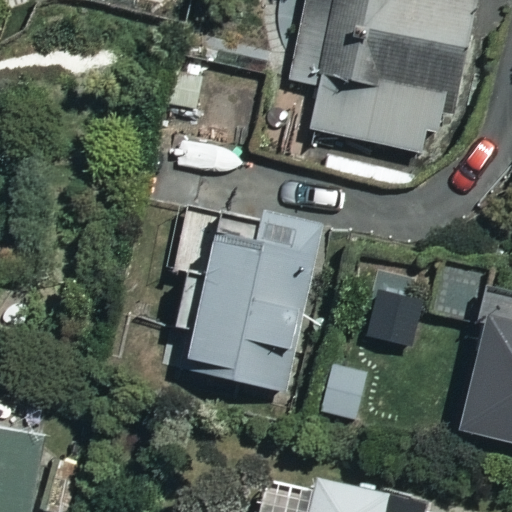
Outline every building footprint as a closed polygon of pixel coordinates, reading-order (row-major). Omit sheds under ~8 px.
[(0,0),(0,35),(2,36),(12,0),(0,0)] [(482,0),(310,0),(292,87),(325,94),(317,136),(449,164),(482,0)] [(191,288),(177,344),(197,349),(189,380),(287,404),(308,323),(265,313),(276,270),(267,268),(274,242),(194,221),(178,284),(191,288)] [(511,314),(479,306),(448,422),(511,439),(511,314)] [(31,511),(47,434),(0,424),(0,511),(31,511)] [(246,465),(231,511),(401,511),(368,502),(374,480),(299,458),(293,479),(246,465)]
